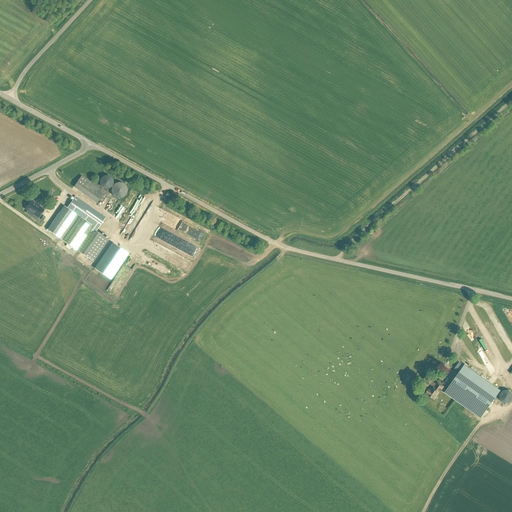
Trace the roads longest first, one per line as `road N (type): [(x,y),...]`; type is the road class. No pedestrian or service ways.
road 1 (unclassified): [(511,298),(286,247),(89,142)]
road 2 (track): [(337,259),(511,100)]
road 3 (unclassified): [(8,98),(90,0)]
